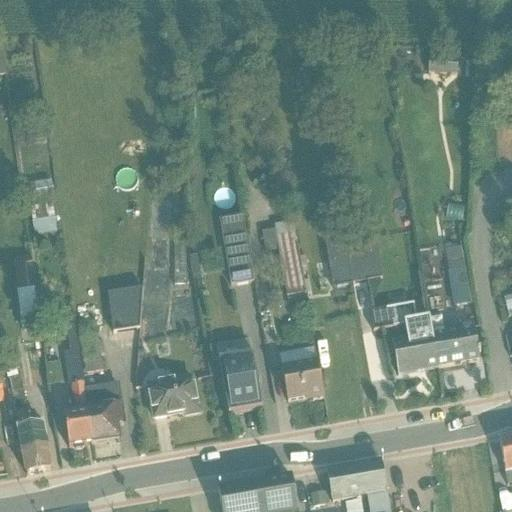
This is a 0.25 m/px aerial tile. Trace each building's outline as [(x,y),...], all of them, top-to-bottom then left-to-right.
[(63,185),(40,187),(42,204),(65,201),(63,185)] [(260,224),(238,227),(246,290),(268,287),(260,224)] [(307,228),(277,234),(281,257),(295,254),(303,302),(320,299),(307,228)] [(461,266),(477,264),(475,248),(459,250),(461,266)] [(46,261),(29,262),(30,293),(47,293),(46,261)] [(51,294),(34,294),(35,321),(51,321),(51,294)] [(190,308),(192,328),(216,326),(214,306),(190,308)] [(443,371),(483,364),(477,327),(437,333),(443,371)] [(443,371),(437,333),(395,340),(401,377),(443,371)] [(228,415),(262,411),(255,350),(221,354),(228,415)] [(289,407),(324,401),(315,353),(280,359),(289,407)] [(115,360),(96,359),(96,360),(82,360),(81,381),(98,382),(98,374),(114,375),(115,360)] [(153,424),(202,416),(196,376),(146,384),(153,424)] [(95,448),(127,442),(120,405),(89,410),(95,448)] [(95,448),(89,410),(63,414),(70,452),(95,448)] [(26,477),(51,473),(44,426),(19,430),(26,477)] [(511,473),(511,441),(502,443),(508,475),(511,473)] [(261,511),(298,511),(293,477),(257,483),(261,511)] [(390,511),(386,481),(308,494),(311,511),(390,511)] [(261,511),(257,483),(221,489),(225,511),(261,511)]
